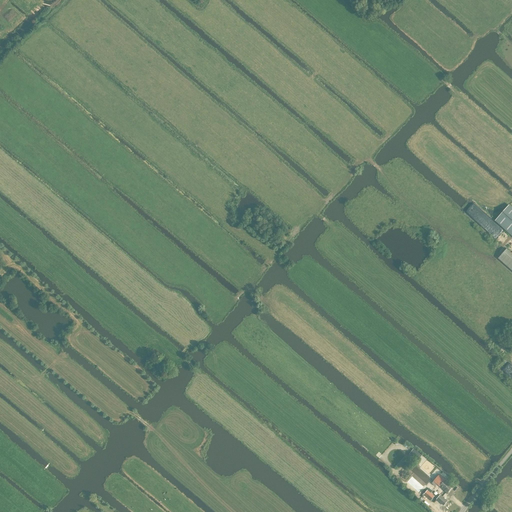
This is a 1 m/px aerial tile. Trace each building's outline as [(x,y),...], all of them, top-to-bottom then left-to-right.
[(511,207),(509,205),(496,220),(511,234),(511,207)] [(410,454),(419,460),(423,455),(414,448),(410,454)] [(435,486),(437,484),(448,493),(453,486),(439,474),(432,483),(435,486)] [(422,493),(431,501),(435,496),(430,492),(431,490),(428,488),(427,490),(425,488),(422,493)] [(440,495),(437,499),(444,505),(447,501),(440,495)]
